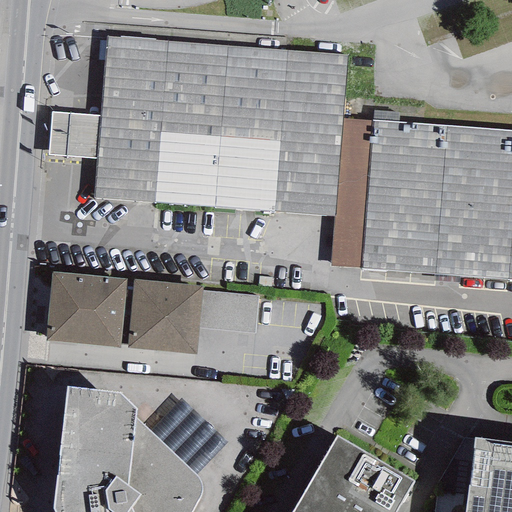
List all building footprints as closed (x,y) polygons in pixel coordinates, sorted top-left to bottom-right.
[(346,55),(107,37),(100,116),(97,159),(94,198),(334,218),(341,120),(346,55)] [(97,159),(100,116),(50,112),(47,155),(97,159)] [(361,268),(372,121),(341,120),(334,218),(330,266),(361,268)] [(511,131),(372,121),(361,268),(511,279),(511,131)] [(126,280),(52,273),(45,341),(120,348),(126,280)] [(201,286),(133,280),(127,349),(195,355),(197,327),(201,292),(201,286)] [(257,297),(201,292),(197,327),(253,333),(257,297)] [(119,393),(67,387),(50,507),(52,511),(191,511),(198,501),(201,492),(201,485),(196,478),(134,418),(135,409),(119,393)] [(294,511),(395,511),(413,482),(339,437),(294,511)] [(511,511),(511,442),(476,438),(466,511),(511,511)]
